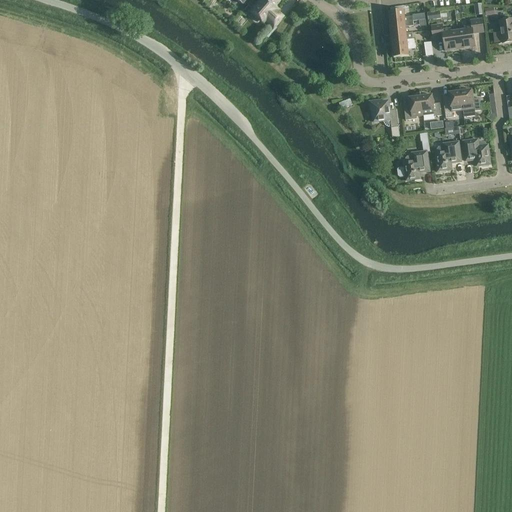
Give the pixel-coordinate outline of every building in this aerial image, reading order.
[(261,0),(252,10),(273,28),(282,17),(273,9),(280,2),(280,0),(261,0)] [(248,5),(242,13),(245,16),(251,8),(248,5)] [(494,8),(485,10),(486,17),(495,15),(494,8)] [(391,24),(413,22),(413,17),(405,18),(404,11),(389,13),(391,24)] [(511,19),(500,22),(503,44),(511,42),(511,19)] [(458,32),(461,50),(475,48),(473,34),(484,33),(482,20),(472,22),(472,27),(465,28),(465,31),(458,32)] [(413,22),(391,24),(392,36),(407,34),(406,27),(414,27),(413,22)] [(446,52),(461,50),(458,32),(451,33),(451,30),(443,31),(442,26),(432,27),(434,40),(444,38),(446,52)] [(407,34),(392,36),(393,47),(416,45),(415,40),(407,41),(407,34)] [(433,56),(432,46),(431,43),(424,44),(426,57),(433,56)] [(416,45),(393,47),(394,59),(409,57),(408,50),(416,49),(416,45)] [(460,89),(454,92),(454,93),(449,94),(450,103),(444,103),(446,116),(446,118),(453,118),(452,113),(463,111),(460,89)] [(460,89),(463,111),(464,118),(476,117),(475,112),(481,111),(480,99),(473,100),(472,91),(467,91),(467,90),(465,89),(464,89),(462,89),(460,89)] [(404,109),(406,119),(406,121),(417,120),(417,117),(423,116),(421,94),(419,94),(417,95),(416,96),(414,97),(414,98),(410,99),(411,108),(404,109)] [(428,97),(427,95),(421,94),(423,116),(434,115),(435,117),(442,116),(440,105),(434,106),(432,96),(428,97)] [(350,99),(339,104),(341,110),(353,105),(350,99)] [(374,123),(384,122),(384,123),(384,124),(385,125),(386,126),(387,127),(388,127),(389,128),(390,128),(391,128),(393,138),(400,137),(398,120),(396,110),(390,111),(389,102),(379,103),(378,102),(371,103),(370,104),(371,110),(372,110),(373,120),(374,123)] [(491,112),(492,115),(488,120),(492,123),(497,117),(496,112),(495,105),(495,103),(490,103),(490,105),(491,112)] [(428,134),(420,135),(421,142),(422,142),(429,141),(428,134)] [(463,142),(465,152),(466,162),(473,161),(476,160),(477,167),(491,165),(488,146),(485,146),(485,144),(483,143),(474,144),(474,141),(463,142)] [(436,153),(437,162),(438,172),(452,170),(451,164),(454,163),(454,164),(462,163),(459,143),(444,145),(444,148),(440,148),(438,150),(438,152),(436,153)] [(430,172),(429,162),(427,152),(412,154),(413,157),(408,158),(406,160),(407,162),(404,162),(405,168),(399,169),(398,170),(399,177),(400,178),(406,177),(407,182),(420,180),(420,173),(423,173),(430,172)]
